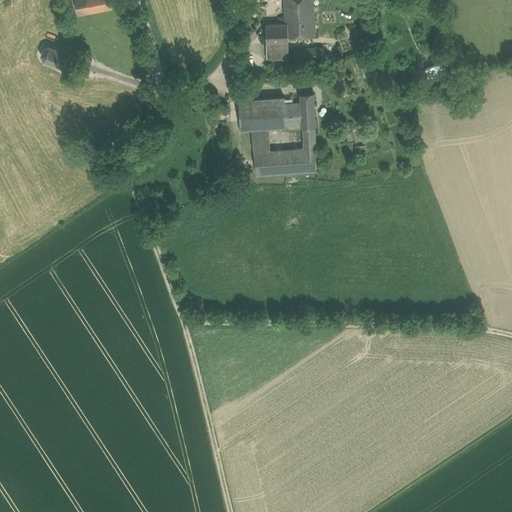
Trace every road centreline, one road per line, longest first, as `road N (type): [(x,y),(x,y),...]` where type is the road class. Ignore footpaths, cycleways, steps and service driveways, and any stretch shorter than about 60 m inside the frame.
road 1 (track): [(183,318),(511,333)]
road 2 (track): [(157,90),(132,170),(183,318)]
road 3 (track): [(183,318),(229,511)]
road 4 (unclassified): [(234,0),(232,56),(185,87),(157,90)]
